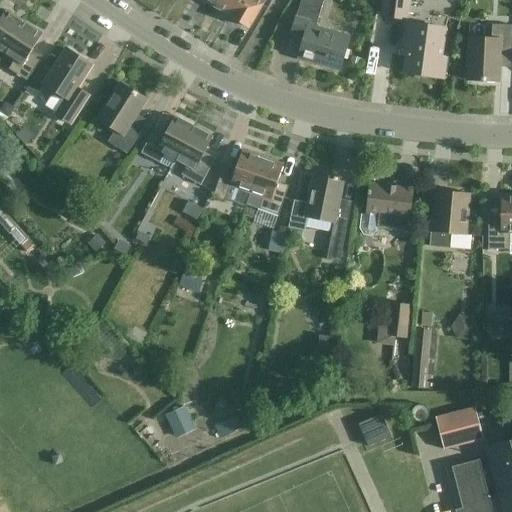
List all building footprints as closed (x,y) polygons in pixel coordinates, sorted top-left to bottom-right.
[(215,0),(212,6),(230,16),(239,0),(215,0)] [(239,0),(230,16),(249,28),(264,1),(263,0),(239,0)] [(316,28),(324,1),(321,0),(300,0),(291,33),(305,37),(298,58),(339,71),(349,39),(316,28)] [(405,19),(408,0),(383,0),(381,16),(405,19)] [(0,54),(2,56),(23,23),(4,11),(0,17),(0,54)] [(23,23),(2,56),(14,63),(9,71),(26,82),(41,57),(32,52),(42,35),(23,23)] [(437,78),(444,29),(405,23),(403,39),(407,40),(403,73),(437,78)] [(511,57),(511,25),(490,24),(490,39),(467,38),(466,80),(498,81),(499,56),(511,57)] [(45,106),(57,114),(56,115),(70,125),(88,96),(77,89),(91,66),(65,49),(42,85),(54,93),(45,106)] [(353,57),(351,64),(360,67),(362,59),(353,57)] [(131,126),(146,102),(120,85),(98,121),(115,132),(108,144),(127,156),(141,133),(131,126)] [(6,106),(2,112),(9,117),(13,110),(6,106)] [(174,160),(193,128),(174,117),(165,134),(155,128),(140,154),(158,164),(163,154),(174,160)] [(212,138),(193,128),(174,160),(185,166),(180,176),(200,186),(214,160),(204,154),(212,138)] [(250,195),(262,158),(241,151),(236,168),(224,164),(213,198),(224,202),(229,187),(250,195)] [(262,158),(250,195),(261,198),(257,209),(278,216),(288,186),(277,182),(283,166),(262,158)] [(334,223),(328,251),(327,259),(338,261),(340,253),(347,215),(335,213),(342,179),(332,177),(332,178),(313,175),(305,217),(334,223)] [(369,183),(365,215),(361,214),(360,228),(364,235),(367,235),(376,230),(376,227),(377,227),(408,231),(413,188),(369,183)] [(433,218),(432,246),(453,247),(454,233),(470,233),(471,192),(446,191),(445,219),(433,218)] [(509,231),(511,231),(511,195),(500,195),(499,214),(487,214),(487,248),(509,248),(509,231)] [(189,202),(183,213),(198,221),(204,210),(189,202)] [(0,222),(10,234),(19,226),(0,204),(0,222)] [(19,226),(10,234),(20,245),(27,238),(29,237),(19,226)] [(273,233),(269,251),(282,254),(286,236),(273,233)] [(27,238),(20,245),(27,253),(35,247),(27,238)] [(98,238),(90,246),(97,253),(105,246),(98,238)] [(119,244),(114,252),(125,258),(129,250),(119,244)] [(15,281),(0,263),(0,278),(41,326),(50,317),(17,279),(15,281)] [(185,271),(179,286),(198,293),(204,278),(185,271)] [(389,317),(390,317),(388,337),(409,339),(412,310),(407,310),(407,305),(391,303),(389,317)] [(422,313),(421,327),(431,328),(432,314),(422,313)] [(511,313),(496,314),(496,324),(496,336),(511,336),(511,313)] [(473,316),(459,315),(451,327),(457,340),(471,341),(479,329),(473,316)] [(417,328),(410,386),(423,387),(430,329),(417,328)] [(184,407),(167,415),(177,436),(193,429),(184,407)] [(436,417),(444,450),(484,439),(475,407),(436,417)] [(239,416),(216,427),(221,438),(244,427),(239,416)] [(382,416),(360,426),(369,447),(391,437),(382,416)] [(511,511),(511,443),(490,449),(503,500),(492,503),(480,461),(447,470),(458,510),(452,511),(511,511)]
